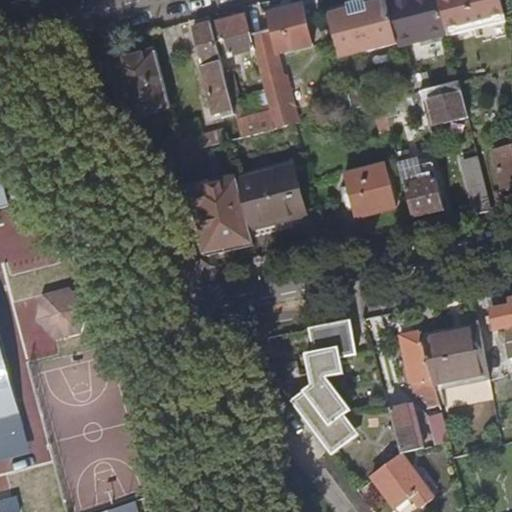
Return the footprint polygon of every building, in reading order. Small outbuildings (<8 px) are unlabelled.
[(398,45),(387,1),(387,0),(370,0),(341,7),(330,10),(341,59),(398,45)] [(398,45),(447,32),(438,0),(390,0),(387,1),(398,45)] [(438,0),(447,32),(448,36),(507,22),(501,0),(438,0)] [(276,130),(298,124),(300,124),(288,76),(285,77),(279,54),(315,44),(305,5),(268,14),(272,31),(252,35),(256,50),(273,116),(276,130)] [(256,50),(252,35),(247,15),(233,18),(217,22),(222,42),(226,41),(231,57),(256,50)] [(210,17),(193,21),(204,66),(204,67),(216,115),(223,113),(224,119),(236,116),(210,17)] [(130,118),(173,107),(158,51),(116,61),(116,60),(107,61),(103,69),(116,95),(123,93),(130,118)] [(354,110),(369,106),(362,74),(346,78),(354,110)] [(460,82),(465,102),(474,100),(471,87),(476,85),(475,78),(460,82)] [(435,126),(469,117),(465,102),(460,82),(443,86),(446,97),(429,101),(435,126)] [(399,113),(425,107),(421,92),(411,95),(383,102),(388,119),(399,116),(399,113)] [(243,139),(276,130),(273,116),(240,125),(243,139)] [(503,191),(511,188),(511,147),(493,152),(503,191)] [(400,166),(413,218),(445,210),(437,178),(417,184),(412,163),(400,166)] [(479,215),(492,213),(480,164),(468,167),(472,183),(468,184),(476,216),(479,215)] [(398,208),(387,166),(345,177),(355,218),(398,208)] [(240,181),(251,228),(308,214),(296,168),(240,181)] [(208,250),(254,239),(251,228),(240,181),(239,178),(184,191),(190,216),(194,215),(197,229),(203,228),(208,250)] [(68,291),(45,297),(38,322),(55,338),(79,332),(86,309),(68,291)] [(511,301),(510,302),(511,308),(492,312),(495,331),(506,329),(509,344),(507,345),(510,361),(511,360),(511,301)] [(360,356),(353,322),(327,327),(313,330),(312,330),(317,354),(308,356),(315,387),(294,403),(335,458),(362,437),(347,417),(353,413),(329,379),(347,376),(344,359),(360,356)] [(481,330),(425,342),(436,385),(490,373),(481,330)] [(434,379),(421,333),(400,338),(412,385),(434,379)] [(0,458),(8,456),(0,425),(0,406),(16,402),(0,342),(0,458)] [(28,451),(16,402),(0,406),(0,425),(8,456),(28,451)] [(409,407),(392,412),(404,456),(420,452),(409,407)] [(417,475),(404,456),(375,478),(399,511),(415,499),(424,511),(437,501),(428,490),(417,475)] [(425,470),(417,475),(428,490),(436,484),(425,470)] [(138,511),(135,502),(105,511),(138,511)]
